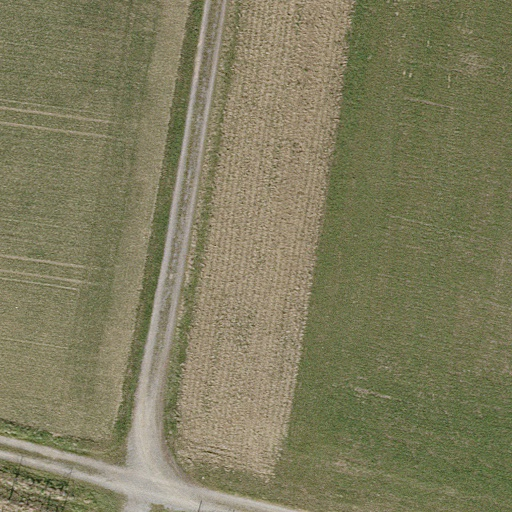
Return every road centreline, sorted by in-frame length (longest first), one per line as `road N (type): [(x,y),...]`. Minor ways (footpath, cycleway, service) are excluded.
road 1 (track): [(221,0),(148,486)]
road 2 (track): [(148,486),(0,444)]
